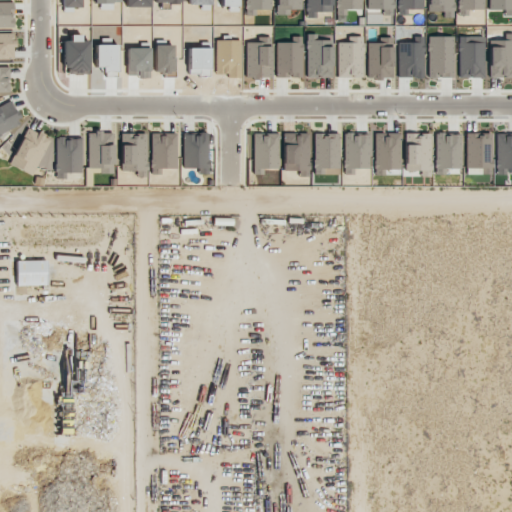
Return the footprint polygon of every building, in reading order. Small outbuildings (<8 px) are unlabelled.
[(61,0),(61,7),(81,8),(81,0),(61,0)] [(255,9),(270,10),(270,0),(245,0),(245,15),(255,15),(255,9)] [(301,9),(301,0),(275,0),(276,14),(289,14),(289,9),(301,9)] [(316,12),(331,12),(331,0),(305,0),(305,17),(316,17),(316,12)] [(361,0),(335,0),(336,14),(346,15),(346,9),(361,9),(361,0)] [(366,0),(366,9),(382,9),(382,15),(392,15),(391,0),(366,0)] [(422,9),(422,0),(396,0),(397,15),(407,15),(407,9),(422,9)] [(426,0),(426,11),(444,12),(444,17),(452,17),(452,0),(426,0)] [(457,0),(457,12),(483,12),(483,0),(457,0)] [(505,10),(505,16),(511,15),(511,0),(488,0),(488,10),(505,10)] [(0,2),(0,27),(13,27),(13,2),(0,2)] [(13,33),(0,33),(0,58),(14,59),(13,33)] [(300,78),(301,37),(287,36),(287,41),(276,40),(275,77),(300,78)] [(428,78),(453,77),(452,36),(427,37),(428,78)] [(366,43),(367,79),(392,79),(392,37),(379,38),(379,43),(366,43)] [(458,78),(483,78),(482,42),(467,43),(467,37),(457,37),(458,78)] [(245,42),(245,77),(270,78),(270,39),(259,39),(259,43),(245,42)] [(8,66),(0,66),(0,91),(10,92),(8,66)] [(0,133),(22,124),(12,101),(0,106),(0,133)] [(32,175),(49,138),(26,127),(9,165),(32,175)] [(87,168),(99,168),(99,174),(112,173),(112,131),(86,132),(87,168)] [(145,176),(146,133),(120,133),(120,171),(136,171),(136,176),(145,176)] [(176,134),(150,133),(149,174),(160,174),(161,168),(175,169),(176,134)] [(277,133),(252,134),(252,174),(262,174),(262,169),(278,168),(277,133)] [(282,171),(299,171),(298,177),(307,177),(308,133),(282,133),(282,171)] [(338,133),(314,133),(313,168),(338,168),(338,133)] [(353,168),(368,169),(369,134),(343,133),(342,174),(353,174),(353,168)] [(399,170),(399,133),(374,133),(373,170),(399,170)] [(459,169),(460,134),(434,133),(433,168),(459,169)] [(465,169),(490,169),(490,133),(464,134),(465,169)] [(511,168),(511,133),(495,133),(494,169),(511,168)] [(81,138),(55,138),(54,178),(65,179),(65,173),(80,173),(81,138)] [(43,259),(44,285),(14,285),(13,260),(43,259)]
